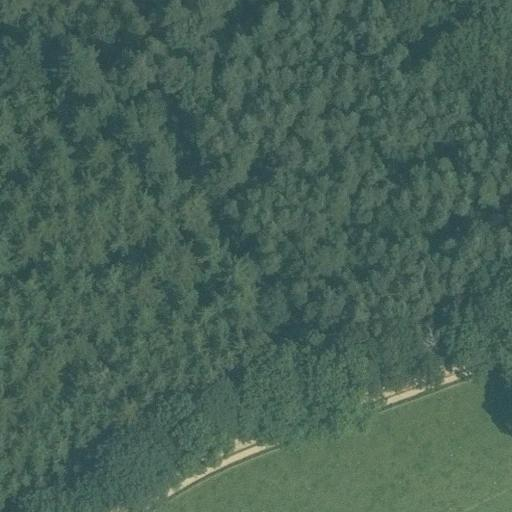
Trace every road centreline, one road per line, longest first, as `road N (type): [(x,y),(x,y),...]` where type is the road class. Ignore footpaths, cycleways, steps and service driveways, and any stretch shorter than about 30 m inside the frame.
road 1 (unknown): [(0,413),(198,309),(302,220),(472,138)]
road 2 (track): [(348,416),(245,261),(37,0)]
road 3 (track): [(511,342),(340,403),(131,511)]
road 4 (unknown): [(472,138),(372,0)]
